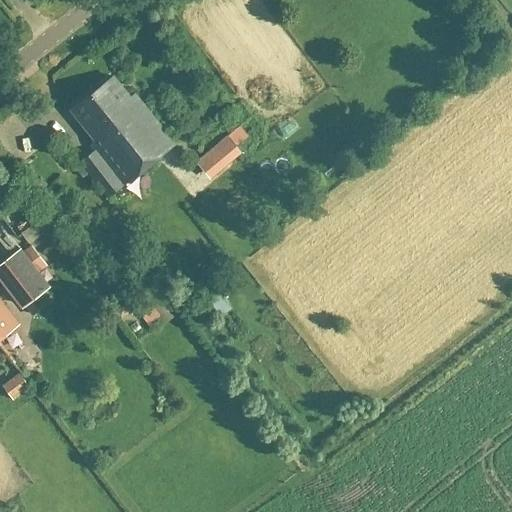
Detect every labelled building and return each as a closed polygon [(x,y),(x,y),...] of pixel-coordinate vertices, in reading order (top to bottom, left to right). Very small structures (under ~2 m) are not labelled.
[(106,199),(173,146),(133,96),(128,100),(112,79),(70,112),(93,140),(90,148),(94,154),(79,165),(106,199)] [(197,155),(210,170),(241,144),(228,129),(197,155)] [(21,134),(8,142),(20,160),(33,151),(21,134)] [(46,267),(32,248),(18,258),(32,277),(46,267)] [(51,302),(14,253),(0,263),(0,274),(32,317),(51,302)] [(0,337),(17,324),(0,301),(0,337)] [(16,394),(32,380),(20,367),(4,381),(16,394)]
